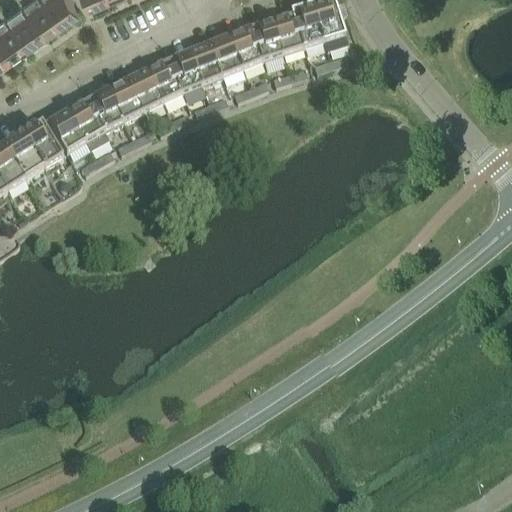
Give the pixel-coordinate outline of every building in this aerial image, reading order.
[(20,0),(21,2),(44,35),(61,23),(44,0),(20,0)] [(44,0),(61,23),(78,11),(70,0),(44,0)] [(28,46),(44,35),(21,2),(5,13),(28,46)] [(313,11),(325,49),(328,59),(349,52),(334,5),(313,11)] [(0,42),(11,58),(28,46),(5,13),(0,7),(0,42)] [(293,22),(305,56),(325,49),(313,11),(292,18),(293,22)] [(293,22),(273,28),(284,63),(305,56),(293,22)] [(260,37),(253,39),(263,69),(284,63),(273,28),(259,33),(260,37)] [(246,42),(244,38),(230,44),(243,77),(263,69),(253,39),(246,42)] [(0,65),(11,58),(0,42),(0,65)] [(216,49),(217,53),(211,55),(223,85),(243,77),(230,44),(216,49)] [(190,60),(203,93),(223,85),(211,55),(206,58),(204,54),(190,60)] [(177,69),(170,72),(183,101),(203,93),(190,60),(176,65),(177,69)] [(349,71),(347,63),(331,68),(334,76),(349,71)] [(315,73),(318,81),(334,76),(331,68),(315,73)] [(164,75),(162,71),(148,78),(164,110),(183,101),(170,72),(164,75)] [(308,84),(306,76),(290,81),(293,89),(308,84)] [(136,89),(130,91),(144,120),(164,110),(148,78),(134,85),(136,89)] [(274,86),(277,94),(293,89),(290,81),(274,86)] [(269,97),(266,89),(250,95),(254,103),(269,97)] [(123,90),(109,97),(125,129),(144,120),(130,91),(125,94),(123,90)] [(235,101),(238,109),(254,103),(250,95),(235,101)] [(97,107),(90,111),(105,139),(125,129),(109,97),(95,104),(97,107)] [(214,119),(229,113),(226,105),(210,111),(214,119)] [(91,159),(110,148),(105,139),(90,111),(84,114),(82,111),(69,119),(87,150),(86,150),(91,159)] [(210,111),(195,117),(198,125),(214,119),(210,111)] [(69,119),(49,130),(67,161),(86,150),(87,150),(69,119)] [(176,136),(191,128),(187,121),(172,128),(176,136)] [(172,128),(157,135),(161,143),(176,136),(172,128)] [(37,137),(35,134),(22,142),(45,179),(64,168),(43,133),(37,137)] [(137,155),(152,147),(148,139),(133,147),(137,155)] [(11,153),(5,157),(27,191),(45,179),(22,142),(9,150),(11,153)] [(133,147),(118,154),(122,162),(137,155),(133,147)] [(5,157),(0,160),(0,189),(9,203),(27,191),(5,157)] [(101,174),(115,166),(111,158),(97,166),(101,174)] [(97,166),(82,175),(86,182),(101,174),(97,166)] [(0,208),(9,203),(0,189),(0,208)]
